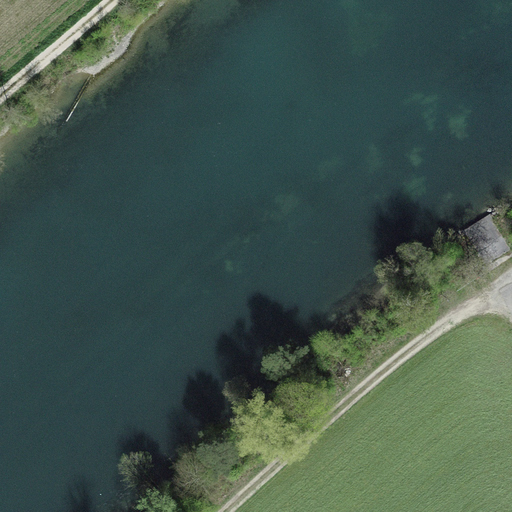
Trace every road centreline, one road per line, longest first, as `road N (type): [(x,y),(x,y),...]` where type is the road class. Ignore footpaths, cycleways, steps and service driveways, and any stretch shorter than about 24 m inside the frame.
road 1 (unclassified): [(238,511),(507,283)]
road 2 (track): [(0,96),(104,0)]
